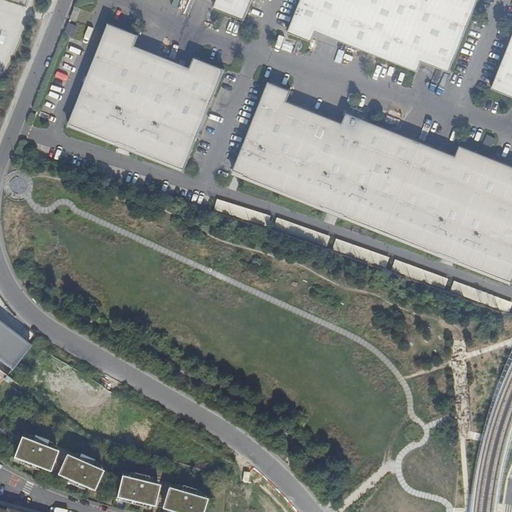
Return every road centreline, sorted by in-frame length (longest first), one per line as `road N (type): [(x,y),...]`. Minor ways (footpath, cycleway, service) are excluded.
road 1 (unclassified): [(309,511),(219,431),(24,311),(0,276)]
road 2 (unclassified): [(0,158),(64,0)]
